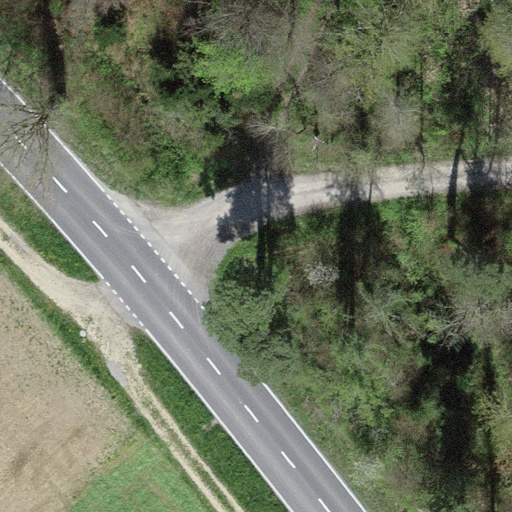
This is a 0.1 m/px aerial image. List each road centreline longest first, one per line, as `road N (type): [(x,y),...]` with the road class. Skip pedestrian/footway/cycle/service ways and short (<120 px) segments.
road 1 (primary): [(0,136),(145,278),(329,511)]
road 2 (track): [(91,322),(225,221),(263,205),(313,192),(511,174)]
road 3 (track): [(0,234),(91,322),(223,511)]
